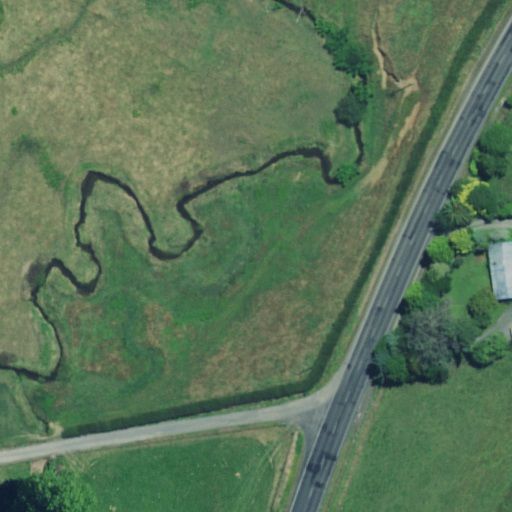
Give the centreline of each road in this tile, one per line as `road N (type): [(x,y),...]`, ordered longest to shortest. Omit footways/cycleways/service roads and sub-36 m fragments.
road 1 (trunk): [(511,48),(432,193),(304,511)]
road 2 (unknown): [(341,409),(0,455)]
